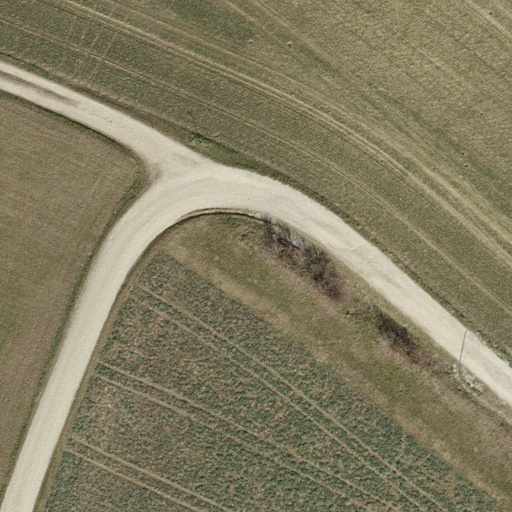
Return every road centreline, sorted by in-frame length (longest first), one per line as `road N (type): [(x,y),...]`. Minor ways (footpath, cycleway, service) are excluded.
road 1 (track): [(15,511),(121,234),(161,188),(194,179)]
road 2 (track): [(194,179),(284,213),(511,398)]
road 3 (track): [(0,74),(194,179)]
